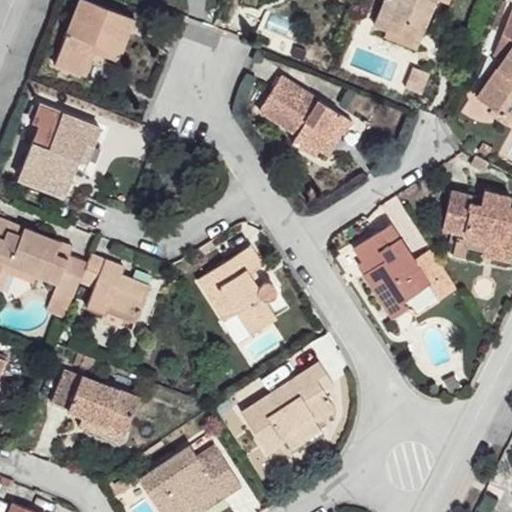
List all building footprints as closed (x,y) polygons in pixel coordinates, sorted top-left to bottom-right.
[(137,19),(90,0),(83,0),(57,65),(80,74),(93,42),(115,50),(124,31),(131,33),(137,19)] [(438,0),(386,0),(376,26),(389,32),(406,39),(412,25),(427,30),(438,0)] [(505,60),(478,97),(511,121),(511,16),(495,54),(505,60)] [(420,47),(427,30),(412,25),(406,39),(389,32),(388,37),(420,47)] [(120,62),(131,33),(124,31),(115,50),(93,42),(80,74),(89,77),(98,55),(120,62)] [(354,123),(283,76),(262,111),(298,136),(294,142),(316,156),(321,149),(336,127),(346,134),(354,123)] [(20,177),(37,183),(41,175),(71,188),(77,173),(82,160),(89,163),(102,130),(42,106),(35,122),(42,125),(20,177)] [(331,156),(346,134),(336,127),(321,149),(331,156)] [(85,176),(89,163),(82,160),(77,173),(85,176)] [(68,194),(71,188),(41,175),(37,183),(68,194)] [(511,204),(511,196),(511,195),(486,190),(484,198),(483,203),(473,200),(474,195),(453,190),(443,230),(465,236),(488,241),(489,237),(505,241),(508,227),(511,227),(511,204)] [(484,198),(474,195),(473,200),(483,203),(484,198)] [(81,281),(89,262),(71,255),(70,257),(58,253),(63,241),(27,228),(24,236),(10,230),(13,222),(0,216),(0,272),(4,262),(25,269),(59,283),(57,291),(74,297),(81,281)] [(24,236),(27,228),(13,222),(10,230),(24,236)] [(356,248),(365,260),(371,271),(364,275),(385,307),(400,298),(403,301),(430,284),(391,224),(356,248)] [(511,227),(508,227),(505,241),(489,237),(488,241),(465,236),(464,240),(486,246),(484,256),(511,262),(511,227)] [(70,257),(71,255),(74,246),(63,241),(58,253),(70,257)] [(251,274),(258,271),(264,266),(251,246),(202,278),(211,294),(223,286),(253,334),(278,318),(268,302),(275,298),(277,296),(277,294),(278,292),(277,288),(275,285),(272,283),(268,282),(265,284),(260,287),(251,274)] [(89,306),(106,314),(107,310),(125,317),(136,321),(151,286),(132,278),(130,283),(122,279),(123,274),(126,267),(92,253),(89,262),(81,281),(96,286),(89,306)] [(358,264),(364,275),(371,271),(365,260),(358,264)] [(4,262),(0,272),(0,290),(1,291),(9,272),(23,277),(25,269),(4,262)] [(265,284),(258,271),(251,274),(260,287),(265,284)] [(132,278),(123,274),(122,279),(130,283),(132,278)] [(242,342),(253,334),(223,286),(211,294),(242,342)] [(407,308),(403,301),(400,298),(385,307),(393,318),(407,308)] [(107,310),(106,314),(105,318),(122,326),(125,317),(107,310)] [(335,383),(321,363),(244,413),(269,451),(287,440),(283,434),(312,415),(316,420),(336,407),(325,391),(335,383)] [(140,398),(67,369),(53,403),(84,416),(126,434),(140,398)] [(321,429),(316,420),(312,415),(283,434),(287,440),(293,448),(321,429)] [(123,442),(126,434),(84,416),(81,425),(123,442)] [(244,488),(223,456),(205,467),(200,459),(192,446),(141,479),(161,511),(182,511),(219,490),(225,500),(244,488)] [(223,456),(218,449),(200,459),(205,467),(223,456)] [(204,511),(225,500),(219,490),(182,511),(204,511)]
